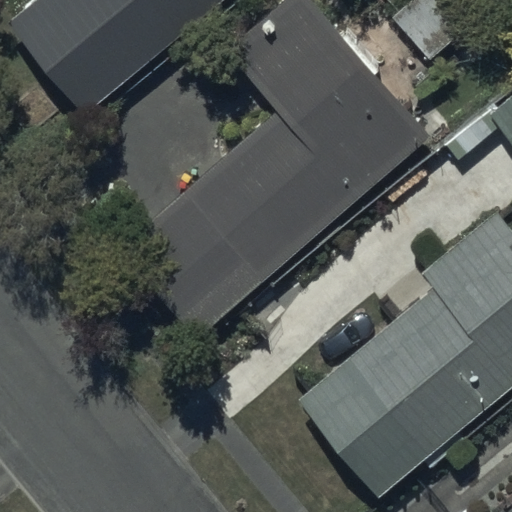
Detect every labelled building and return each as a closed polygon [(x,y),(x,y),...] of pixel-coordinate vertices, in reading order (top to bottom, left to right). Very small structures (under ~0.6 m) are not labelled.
[(22,0),(7,13),(82,102),(203,0),(22,0)] [(195,331),(429,127),(320,0),(272,0),(228,38),(278,97),(114,237),(195,331)] [(454,0),(399,0),(390,9),(428,52),(468,16),(454,0)] [(511,85),(489,105),(511,132),(511,85)] [(422,266),(431,277),(298,386),(377,482),(416,450),(426,463),(475,423),(467,413),(511,376),(511,225),(496,205),(422,266)]
